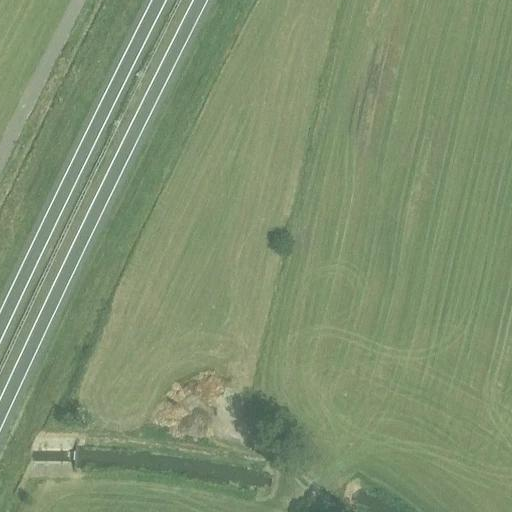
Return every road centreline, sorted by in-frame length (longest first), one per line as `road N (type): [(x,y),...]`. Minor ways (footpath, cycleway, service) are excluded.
road 1 (trunk): [(0,414),(201,0)]
road 2 (trunk): [(158,0),(0,329)]
road 3 (unclassified): [(79,0),(0,163)]
